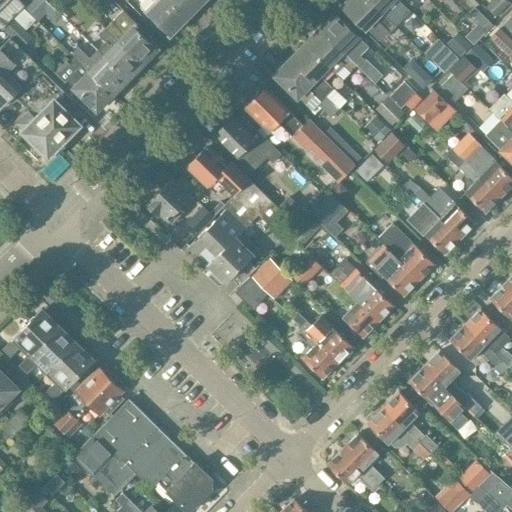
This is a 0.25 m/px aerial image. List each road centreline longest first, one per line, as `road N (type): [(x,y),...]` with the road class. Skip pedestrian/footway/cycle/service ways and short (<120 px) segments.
road 1 (residential): [(290,457),(55,224)]
road 2 (residential): [(290,457),(511,230)]
road 3 (residential): [(55,224),(277,0)]
